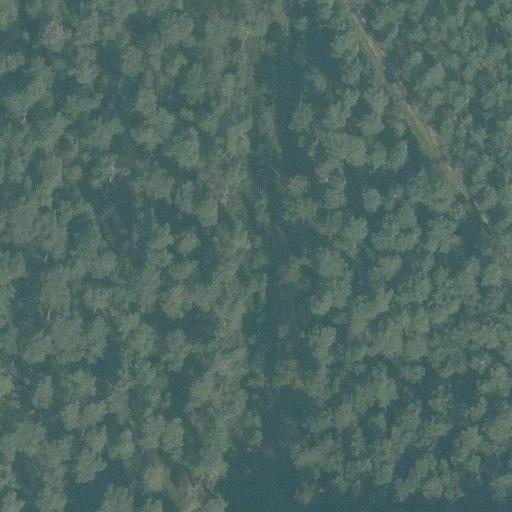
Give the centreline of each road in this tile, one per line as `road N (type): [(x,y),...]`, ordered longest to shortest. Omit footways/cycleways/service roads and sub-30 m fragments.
road 1 (track): [(253,511),(272,0)]
road 2 (track): [(511,286),(332,0)]
